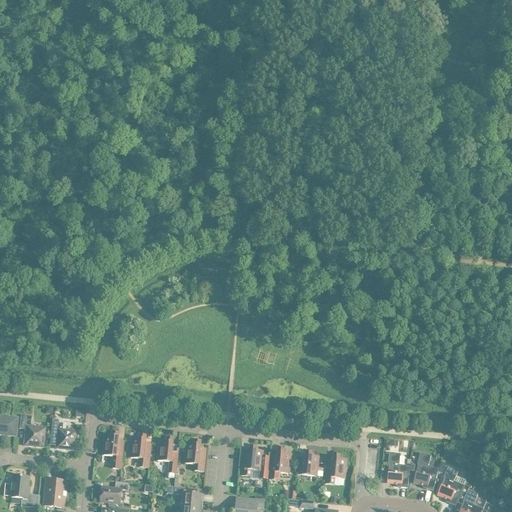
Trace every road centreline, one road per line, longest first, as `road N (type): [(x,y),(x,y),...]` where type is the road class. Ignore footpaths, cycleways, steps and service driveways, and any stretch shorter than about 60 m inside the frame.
road 1 (residential): [(224,434),(361,443),(357,511)]
road 2 (residential): [(86,467),(92,420),(224,434)]
